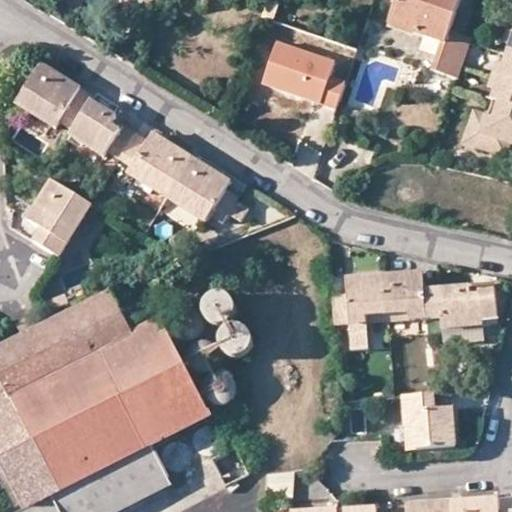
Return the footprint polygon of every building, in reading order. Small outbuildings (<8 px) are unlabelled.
[(59,0),(59,1),(72,5),(70,10),(80,13),(84,0),(59,0)] [(399,0),(396,10),(420,19),(415,34),(444,45),(447,46),(451,33),(462,0),(399,0)] [(391,25),(415,34),(420,19),(396,10),(391,25)] [(471,40),(451,33),(447,46),(444,45),(433,72),(458,80),(462,67),(470,45),(471,40)] [(337,113),(346,87),(331,82),(335,67),(277,48),(264,89),(337,113)] [(506,68),(502,80),(511,83),(511,58),(509,58),(506,68)] [(43,65),(18,105),(32,114),(58,130),(63,123),(75,131),(92,103),(95,98),(43,65)] [(506,68),(499,66),(495,78),(502,80),(506,68)] [(498,92),(502,80),(495,78),(491,90),(498,92)] [(511,83),(502,80),(498,92),(494,103),(502,105),(511,108),(511,83)] [(118,119),(92,103),(75,131),(72,136),(106,157),(109,153),(121,160),(137,135),(126,128),(122,133),(113,127),(118,119)] [(502,105),(494,103),(489,119),(496,122),(502,105)] [(24,126),(32,114),(18,105),(11,117),(24,126)] [(511,108),(502,105),(496,122),(489,119),(479,150),(504,159),(509,146),(511,147),(511,108)] [(466,146),(479,150),(489,119),(476,115),(466,146)] [(150,144),(137,135),(121,160),(134,169),(130,176),(168,199),(192,159),(156,136),(150,144)] [(232,184),(192,159),(168,199),(208,223),(212,216),(224,224),(231,214),(239,202),(240,200),(227,192),(232,184)] [(93,207),(53,183),(29,219),(44,230),(36,242),(60,259),(93,207)] [(250,209),(239,202),(231,214),(242,222),(250,209)] [(424,276),(386,279),(390,317),(411,315),(412,323),(444,320),(441,291),(426,293),(424,276)] [(367,319),(390,317),(386,279),(348,282),(349,299),(333,301),(336,329),(351,328),(368,327),(367,319)] [(497,286),(471,288),(472,298),(481,297),(481,295),(498,293),(497,286)] [(471,288),(441,291),(444,320),(445,331),(448,331),(487,328),(501,326),(498,293),(481,295),(481,297),(472,298),(471,288)] [(0,374),(12,399),(0,405),(0,456),(27,509),(21,511),(62,511),(54,495),(152,445),(212,415),(163,323),(136,337),(112,293),(44,329),(38,316),(19,325),(19,328),(25,338),(18,342),(12,331),(0,334),(0,374)] [(217,297),(213,299),(210,302),(208,305),(207,309),(207,313),(208,317),(210,321),(213,323),(217,325),(221,326),(225,326),(229,324),(232,322),(235,319),(236,315),(237,311),(236,307),(235,303),(232,300),(229,298),(225,296),(221,296),(217,297)] [(260,307),(267,333),(290,327),(284,302),(260,307)] [(186,314),(182,316),(179,318),(177,322),(176,326),(176,330),(177,334),(179,337),(182,340),(186,342),(190,343),(194,343),(198,341),(201,339),(204,336),(205,332),(206,328),(205,324),(204,320),(201,317),(198,315),(194,313),(190,313),(186,314)] [(390,325),(412,323),(411,315),(390,317),(390,325)] [(390,325),(390,317),(367,319),(368,327),(390,325)] [(370,353),(368,327),(351,328),(353,355),(370,353)] [(233,329),(230,331),(227,333),(225,337),(223,341),(224,345),(225,349),(227,352),(230,355),(233,357),(237,358),(242,358),(245,356),(249,354),(251,351),(253,347),(254,343),(253,339),(251,335),(249,332),(245,329),(241,328),(237,328),(233,329)] [(488,339),(487,328),(448,331),(449,343),(488,339)] [(202,345),(199,347),(196,350),(194,354),(193,358),(193,362),(194,366),(196,369),(199,372),(202,374),(206,375),(211,374),(214,373),(218,371),(220,367),(222,364),(223,359),(222,355),(220,352),(218,349),(214,346),(210,345),(206,345),(202,345)] [(218,377),(214,379),(211,382),(209,385),(208,389),(208,393),(209,397),(212,401),(215,404),(218,405),(222,406),(226,406),(230,405),(234,402),(236,399),(238,395),(238,391),(238,387),(236,383),(233,380),(230,378),(226,377),(222,376),(218,377)] [(342,383),(322,384),(324,414),(343,412),(343,403),(342,383)] [(434,396),(405,399),(408,431),(414,430),(417,452),(457,448),(453,410),(435,411),(434,396)] [(206,427),(202,429),(199,432),(197,435),(196,439),(196,443),(197,447),(199,451),(202,454),(206,455),(210,456),(214,456),(218,455),(221,452),(224,449),(225,445),(226,441),(225,437),(224,433),(221,430),(218,428),(214,426),(210,426),(206,427)] [(410,453),(417,452),(414,430),(408,431),(410,453)] [(173,442),(170,444),(167,446),(165,450),(163,454),(163,458),(165,462),(167,465),(170,468),(173,470),(177,471),(182,471),(185,469),(189,467),(191,464),(193,460),(193,456),(193,452),(191,448),(189,445),(185,443),(181,441),(177,441),(173,442)] [(121,511),(173,487),(152,445),(54,495),(62,511),(121,511)] [(225,487),(251,474),(237,446),(212,457),(225,487)] [(295,505),(294,474),(267,475),(269,505),(295,505)] [(511,511),(511,498),(501,499),(501,511),(511,511)] [(501,511),(501,499),(454,503),(454,511),(501,511)] [(454,511),(454,503),(409,506),(409,511),(454,511)]
